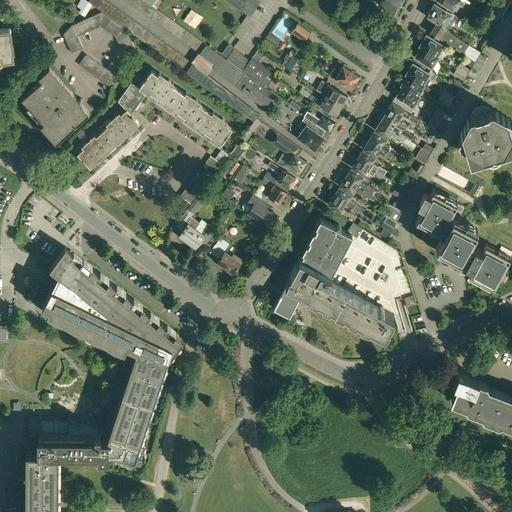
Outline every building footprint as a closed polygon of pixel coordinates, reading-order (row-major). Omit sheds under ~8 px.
[(85,16),(92,4),(84,0),(80,0),(77,6),(81,9),(79,12),(85,16)] [(96,0),(93,5),(98,8),(104,0),(96,0)] [(103,12),(109,3),(104,0),(98,8),(103,12)] [(145,0),(136,0),(134,5),(139,9),(145,0)] [(144,13),(151,4),(145,0),(139,9),(144,13)] [(259,3),(254,0),(225,0),(249,17),(259,3)] [(399,5),(390,0),(379,0),(378,3),(394,14),(395,13),(396,13),(398,10),(397,8),(399,5)] [(465,2),(460,0),(437,0),(438,1),(437,1),(452,11),(456,3),(462,7),(465,2)] [(499,0),(490,16),(498,21),(508,4),(500,0),(499,0)] [(103,12),(108,15),(114,7),(109,3),(103,12)] [(429,9),(427,13),(428,15),(428,16),(434,20),(436,21),(433,28),(429,33),(462,54),(468,45),(446,31),(448,28),(453,19),(455,21),(458,17),(445,9),(445,10),(434,3),(431,9),(429,9)] [(152,5),(151,4),(144,13),(150,17),(156,8),(155,7),(152,5)] [(119,10),(114,7),(108,15),(112,18),(119,10)] [(162,12),(156,8),(150,17),(155,21),(162,12)] [(112,18),(118,22),(124,14),(119,10),(112,18)] [(101,11),(89,17),(94,28),(100,26),(101,11)] [(100,26),(105,29),(112,19),(101,11),(100,26)] [(167,16),(162,12),(155,21),(161,25),(167,16)] [(129,17),(124,14),(118,22),(122,26),(129,17)] [(172,20),(167,16),(161,25),(166,28),(172,20)] [(89,31),(94,28),(89,17),(83,19),(89,31)] [(125,28),(127,29),(134,21),(129,17),(122,26),(125,28)] [(83,19),(78,22),(83,33),(89,31),(83,19)] [(105,29),(110,33),(117,23),(112,19),(105,29)] [(178,24),(172,20),(166,28),(172,32),(178,24)] [(132,33),(138,24),(134,21),(127,29),(132,33)] [(77,36),(83,33),(78,22),(72,24),(77,36)] [(311,31),(298,22),(291,32),(304,41),(311,31)] [(110,33),(115,37),(125,29),(117,23),(110,33)] [(77,36),(72,24),(71,25),(63,34),(66,41),(77,36)] [(132,33),(137,36),(143,28),(138,24),(132,33)] [(172,32),(177,36),(183,28),(178,24),(172,32)] [(3,66),(3,65),(2,59),(13,57),(12,49),(13,49),(10,26),(0,27),(0,68),(1,68),(2,68),(2,67),(3,66)] [(137,36),(142,40),(148,31),(143,28),(137,36)] [(189,32),(183,28),(177,36),(183,40),(189,32)] [(115,37),(118,42),(129,37),(125,29),(115,37)] [(147,43),(153,35),(148,31),(142,40),(147,43)] [(189,32),(183,40),(188,44),(194,36),(189,32)] [(423,40),(420,45),(438,57),(441,51),(440,50),(443,45),(425,33),(421,39),(423,40)] [(147,43),(152,47),(158,38),(153,35),(147,43)] [(80,42),(77,36),(66,41),(68,47),(80,42)] [(200,40),(194,36),(188,44),(194,48),(200,40)] [(129,37),(118,42),(121,48),(135,50),(129,37)] [(152,47),(157,50),(163,42),(158,38),(152,47)] [(194,48),(199,52),(205,44),(200,40),(194,48)] [(82,47),(80,42),(68,47),(71,52),(82,47)] [(162,54),(168,45),(163,42),(157,50),(162,54)] [(211,48),(205,44),(199,52),(204,56),(211,48)] [(227,57),(233,48),(228,44),(221,53),(227,57)] [(162,54),(166,57),(173,49),(168,45),(162,54)] [(435,61),(438,57),(420,45),(416,50),(418,51),(414,56),(433,68),(436,62),(435,61)] [(121,48),(117,54),(127,61),(135,50),(121,48)] [(204,56),(210,60),(216,52),(216,51),(211,48),(204,56)] [(167,58),(171,61),(177,52),(173,49),(166,57),(167,58)] [(258,49),(252,57),(259,62),(264,54),(258,49)] [(177,52),(171,61),(176,65),(182,56),(177,52)] [(215,64),(221,56),(216,52),(210,60),(215,64)] [(287,53),(284,58),(294,65),(297,60),(287,53)] [(78,64),(83,68),(91,58),(86,54),(78,64)] [(123,66),(127,61),(117,54),(113,59),(123,66)] [(244,55),(236,66),(242,71),(248,62),(250,59),(244,55)] [(176,65),(181,68),(187,59),(182,56),(176,65)] [(265,89),(273,76),(275,74),(251,58),(250,59),(248,62),(242,71),(236,66),(225,58),(221,56),(215,64),(211,69),(237,88),(264,107),(264,108),(265,108),(270,100),(266,97),(270,92),(265,89)] [(83,68),(88,72),(96,61),(91,58),(83,68)] [(113,59),(109,64),(120,71),(123,66),(113,59)] [(191,62),(187,59),(181,68),(186,72),(192,63),(191,62)] [(96,61),(88,72),(93,75),(101,65),(96,61)] [(356,80),(359,74),(350,69),(351,68),(345,64),(344,65),(338,61),(330,75),(352,88),(353,87),(354,87),(355,87),(356,87),(356,86),(357,85),(357,84),(357,83),(356,83),(356,82),(357,81),(356,80)] [(409,68),(406,73),(424,85),(427,80),(426,79),(429,73),(411,62),(407,67),(409,68)] [(467,75),(470,69),(460,63),(456,68),(467,75)] [(109,64),(106,69),(113,74),(117,75),(120,71),(109,64)] [(93,75),(98,79),(106,69),(101,65),(93,75)] [(89,112),(49,67),(31,83),(34,86),(22,96),(29,104),(26,107),(49,133),(56,141),(89,112)] [(464,80),(467,75),(456,68),(453,74),(464,80)] [(113,74),(106,69),(98,79),(111,88),(113,74)] [(150,70),(138,88),(131,83),(117,101),(126,111),(120,116),(118,114),(106,125),(108,127),(96,137),(94,135),(81,146),(83,148),(76,154),(90,169),(101,159),(102,161),(107,157),(105,155),(125,137),(127,139),(131,135),(129,133),(139,124),(131,115),(144,96),(143,95),(145,93),(148,95),(150,92),(157,97),(155,100),(176,115),(177,112),(184,117),(183,119),(203,134),(204,131),(211,136),(210,138),(220,145),(232,128),(225,123),(227,120),(213,110),(211,113),(198,104),(200,101),(186,91),(184,94),(171,85),(173,82),(159,72),(156,75),(150,70)] [(404,79),(401,84),(419,96),(423,91),(421,90),(424,85),(406,73),(403,79),(404,79)] [(325,95),(342,105),(347,96),(322,80),(316,89),(325,95)] [(399,91),(396,96),(402,100),(399,105),(411,113),(418,102),(416,101),(419,96),(401,84),(398,90),(399,91)] [(444,90),(441,95),(451,102),(454,96),(444,90)] [(308,99),(313,103),(316,99),(310,95),(308,99)] [(321,102),(320,104),(336,114),(342,105),(325,95),(321,102)] [(448,107),(451,102),(441,95),(437,101),(448,107)] [(292,99),(289,104),(304,114),(308,109),(292,99)] [(416,123),(418,118),(391,102),(389,105),(387,105),(386,108),(386,109),(385,112),(399,121),(402,115),(416,123)] [(330,128),(335,121),(322,113),(324,112),(315,106),(311,112),(308,109),(304,114),(327,129),(329,130),(330,128)] [(475,158),(475,159),(483,156),(486,158),(486,157),(487,155),(498,152),(500,153),(501,153),(502,151),(510,149),(510,148),(509,148),(511,143),(511,134),(511,130),(509,123),(510,121),(511,121),(511,120),(492,110),(487,107),(484,106),(481,106),(476,107),(474,109),(472,111),(469,117),(469,116),(458,138),(460,135),(463,137),(465,144),(468,155),(469,155),(469,154),(476,158),(475,158)] [(437,108),(428,124),(435,128),(444,112),(437,108)] [(379,121),(406,138),(411,141),(414,136),(396,125),(399,121),(385,112),(384,113),(382,113),(381,116),(381,118),(379,121)] [(317,125),(305,116),(298,125),(303,129),(298,136),(297,137),(298,137),(314,148),(314,149),(315,149),(315,148),(323,138),(324,137),(323,136),(323,137),(315,131),(314,128),(317,125)] [(251,125),(254,128),(256,129),(261,121),(256,118),(251,125)] [(404,142),(406,138),(379,121),(378,123),(376,123),(374,126),(375,128),(374,129),(388,138),(390,134),(404,142)] [(431,133),(429,138),(437,142),(442,133),(434,128),(431,133)] [(287,151),(292,143),(276,131),(270,140),(282,149),(283,148),(287,151)] [(369,136),(368,139),(395,156),(397,152),(384,144),(387,140),(373,131),(372,132),(370,132),(369,134),(369,136)] [(392,161),(395,156),(368,139),(366,142),(364,142),(362,145),(363,147),(362,148),(376,156),(379,153),(392,161)] [(433,148),(425,142),(422,147),(430,153),(433,148)] [(430,153),(421,148),(415,158),(424,163),(430,153)] [(358,155),(356,158),(383,175),(386,170),(373,162),(375,158),(361,149),(360,151),(359,151),(357,153),(358,155)] [(304,164),(306,161),(290,150),(280,164),(296,175),(300,170),(302,171),(306,165),(304,164)] [(211,155),(207,160),(218,169),(222,164),(211,155)] [(387,177),(383,175),(356,158),(354,161),(352,161),(351,164),(351,165),(351,166),(365,175),(367,171),(381,179),(384,181),(387,177)] [(214,174),(218,169),(207,160),(203,166),(214,174)] [(226,170),(232,175),(239,165),(233,160),(226,170)] [(267,171),(264,176),(274,183),(277,179),(289,187),(289,186),(291,188),(295,182),(293,180),(295,178),(270,161),(267,165),(280,174),(277,178),(267,171)] [(423,165),(418,162),(414,169),(419,172),(423,165)] [(234,178),(241,182),(250,169),(243,164),(234,178)] [(203,166),(199,171),(211,179),(214,174),(203,166)] [(346,174),(345,176),(372,193),(374,189),(361,181),(364,177),(350,168),(349,169),(347,169),(345,172),(346,174)] [(419,173),(411,168),(408,173),(415,178),(419,173)] [(207,184),(211,179),(199,171),(196,176),(207,184)] [(207,184),(196,176),(192,181),(203,189),(207,184)] [(286,191),(274,183),(264,176),(263,177),(264,177),(261,181),(268,186),(262,194),(268,198),(269,197),(278,203),(286,191)] [(341,180),(339,182),(340,184),(339,185),(353,193),(356,189),(369,198),(372,193),(345,176),(343,180),(341,180)] [(413,181),(409,179),(404,187),(408,190),(413,181)] [(192,181),(188,186),(199,194),(203,189),(192,181)] [(188,186),(184,191),(195,199),(197,197),(199,194),(188,186)] [(410,192),(401,186),(398,191),(407,196),(410,192)] [(335,192),(333,195),(364,214),(366,210),(363,208),(350,199),(352,195),(338,187),(337,188),(336,188),(334,191),(335,192)] [(420,201),(418,204),(423,207),(416,221),(440,234),(441,233),(443,234),(436,248),(448,255),(460,261),(460,271),(470,274),(469,275),(493,289),(510,257),(486,243),(482,250),(481,249),(482,248),(474,243),(473,245),(469,243),(477,229),(465,222),(453,216),(457,210),(461,213),(464,207),(457,203),(457,202),(433,189),(429,195),(424,193),(420,201)] [(184,191),(180,196),(192,205),(195,199),(184,191)] [(264,200),(253,193),(247,202),(243,203),(242,206),(242,209),(265,224),(265,223),(265,222),(271,213),(271,214),(272,213),(260,205),(264,200)] [(374,220),(364,214),(333,195),(331,198),(329,198),(327,201),(328,203),(328,204),(342,212),(344,208),(371,225),(374,220)] [(197,197),(195,199),(192,205),(187,210),(193,215),(203,202),(197,197)] [(393,206),(400,210),(405,201),(398,197),(396,201),(395,200),(392,205),(393,206)] [(394,220),(400,210),(393,206),(390,211),(392,213),(389,218),(394,220)] [(196,228),(200,222),(190,215),(185,222),(188,224),(180,236),(196,247),(199,243),(203,247),(216,230),(208,224),(202,233),(196,228)] [(276,303),(292,311),(302,290),(384,334),(393,315),(327,280),(351,235),(357,239),(364,229),(352,222),(347,231),(319,217),(299,256),(299,255),(285,281),(287,282),(276,303)] [(210,252),(219,258),(217,261),(227,268),(226,269),(232,273),(242,259),(233,252),(231,255),(225,251),(230,244),(220,237),(210,252)] [(75,254),(65,246),(49,266),(58,273),(42,305),(48,308),(46,312),(55,317),(66,321),(76,328),(85,331),(93,336),(104,340),(114,346),(124,350),(127,344),(136,349),(137,346),(138,346),(168,356),(169,354),(171,355),(173,352),(177,353),(184,344),(181,342),(183,339),(176,334),(75,254)] [(413,294),(404,297),(406,307),(416,304),(413,294)] [(58,511),(59,451),(97,452),(97,458),(114,458),(135,465),(137,465),(138,465),(139,465),(141,465),(142,464),(143,463),(144,462),(144,461),(145,460),(145,459),(145,457),(145,456),(144,455),(143,454),(143,453),(141,452),(140,451),(140,450),(143,451),(145,446),(142,445),(147,430),(144,429),(168,356),(138,346),(137,346),(136,349),(109,431),(106,431),(106,430),(68,417),(68,420),(42,420),(42,431),(39,431),(39,436),(30,436),(30,445),(30,451),(26,451),(25,511),(58,511)] [(511,397),(484,387),(485,385),(468,379),(469,376),(457,371),(453,383),(456,384),(451,398),(475,408),(474,410),(508,423),(509,421),(511,422),(511,397)]
